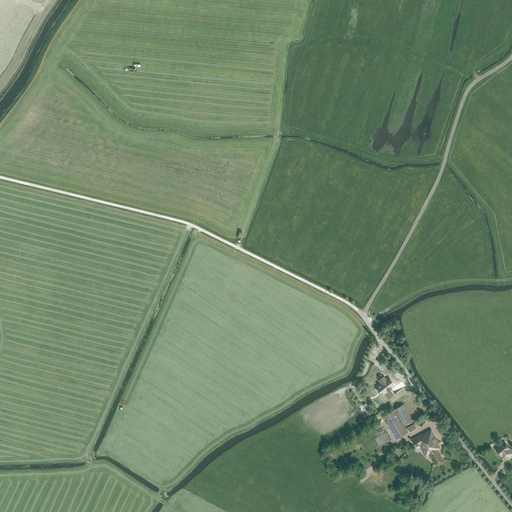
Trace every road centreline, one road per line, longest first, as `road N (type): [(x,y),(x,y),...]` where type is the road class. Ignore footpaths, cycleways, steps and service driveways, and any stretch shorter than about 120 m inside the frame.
road 1 (track): [(362,316),(440,171),(466,88),(511,55)]
road 2 (unclassified): [(511,505),(362,316)]
